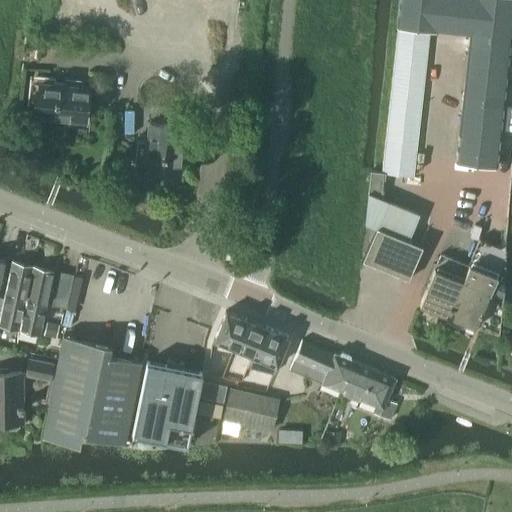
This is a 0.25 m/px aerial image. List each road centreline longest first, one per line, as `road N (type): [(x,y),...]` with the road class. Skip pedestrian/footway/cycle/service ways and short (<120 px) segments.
road 1 (unknown): [(203,280),(217,140),(212,102),(106,0)]
road 2 (unclassified): [(248,297),(264,258),(288,0)]
road 3 (tertiary): [(511,406),(248,297)]
road 4 (tertiary): [(248,297),(0,199)]
